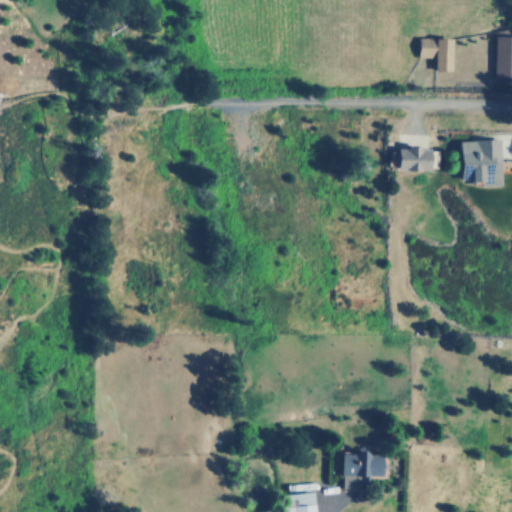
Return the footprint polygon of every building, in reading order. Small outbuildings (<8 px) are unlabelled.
[(511,35),(491,35),(490,73),(511,73),(511,35)] [(430,57),(430,70),(448,70),(447,37),(413,38),(414,57),(430,57)] [(497,184),(495,139),(452,140),(453,168),(462,168),(463,182),(476,182),(476,185),(497,184)] [(423,170),(423,147),(389,147),(390,170),(423,170)] [(376,476),(376,455),(362,455),(362,452),(336,452),(336,485),(356,485),(356,476),(376,476)] [(276,511),(310,511),(310,492),(276,493),(276,511)]
